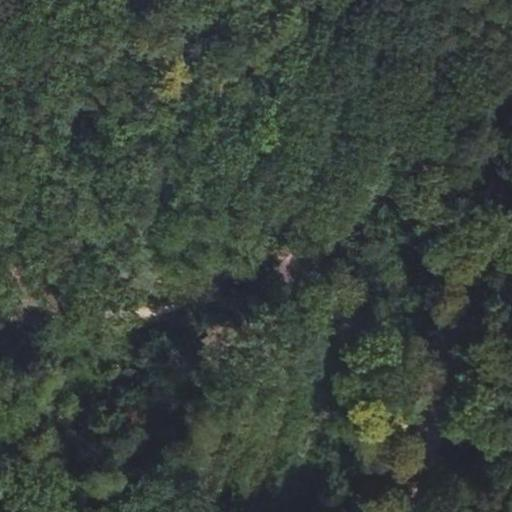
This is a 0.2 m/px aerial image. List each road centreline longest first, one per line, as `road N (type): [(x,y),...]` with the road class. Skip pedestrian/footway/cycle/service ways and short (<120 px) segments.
road 1 (unclassified): [(80,511),(181,382),(440,126),(511,75)]
road 2 (track): [(0,313),(77,299),(174,304),(264,256),(440,126)]
